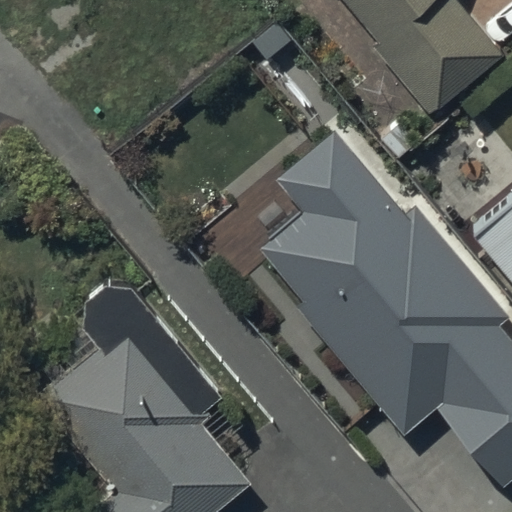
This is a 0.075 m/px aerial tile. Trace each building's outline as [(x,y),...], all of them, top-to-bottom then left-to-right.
[(53,0),(8,38),(29,64),(103,0),(53,0)] [(347,0),(381,38),(374,44),(432,110),(501,51),(456,0),(347,0)] [(407,211),(337,128),(279,176),(307,210),(264,246),(307,297),(298,305),(406,433),(437,407),(504,487),(511,480),(511,335),(502,323),(511,315),(416,203),(407,211)] [(511,192),(472,226),(511,273),(511,192)] [(212,511),(251,480),(202,420),(212,412),(207,406),(223,393),(133,283),(108,282),(87,298),(85,324),(98,341),(36,391),(115,487),(84,511),(212,511)]
